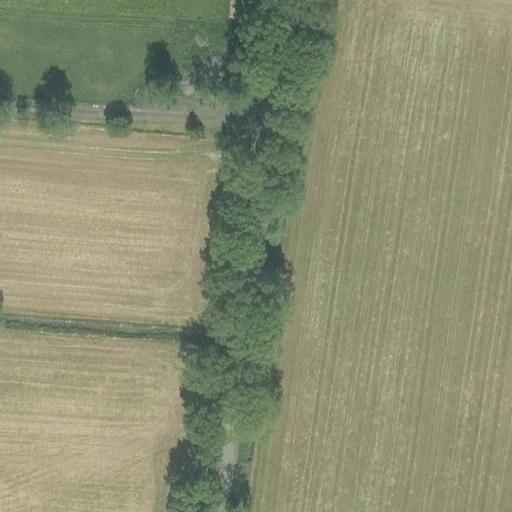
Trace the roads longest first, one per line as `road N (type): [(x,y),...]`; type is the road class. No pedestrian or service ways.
road 1 (unclassified): [(224,511),(273,123),(303,0)]
road 2 (track): [(273,123),(0,104)]
